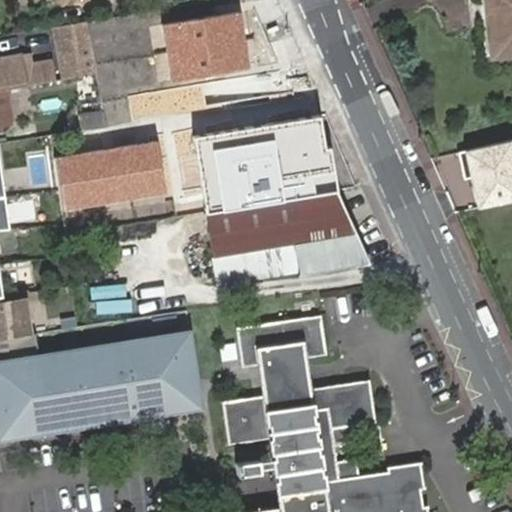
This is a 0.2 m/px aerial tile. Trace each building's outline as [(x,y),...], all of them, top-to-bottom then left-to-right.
[(511,0),(484,0),(486,10),(491,9),(496,62),(511,61),(511,0)] [(241,10),(160,24),(171,82),(251,68),(241,10)] [(123,13),(123,28),(142,29),(142,14),(123,13)] [(91,38),(89,22),(55,27),(58,45),(91,38)] [(26,86),(97,73),(91,38),(58,45),(62,72),(25,78),(26,86)] [(0,89),(26,86),(25,78),(20,55),(0,58),(0,89)] [(80,131),(106,127),(103,112),(79,116),(80,131)] [(317,114),(191,136),(204,213),(335,191),(327,146),(323,147),(317,114)] [(44,139),(20,142),(22,156),(46,154),(44,139)] [(159,140),(53,157),(62,210),(167,192),(159,140)] [(371,265),(338,190),(335,191),(204,213),(212,258),(295,245),(300,277),(371,265)] [(216,287),(300,277),(295,245),(212,258),(216,287)] [(0,338),(20,336),(28,335),(24,302),(0,306),(0,305),(0,338)] [(305,366),(326,363),(320,321),(233,333),(239,375),(255,373),(305,366)] [(34,334),(0,338),(0,440),(49,433),(201,413),(186,331),(37,353),(34,334)] [(305,366),(255,373),(260,404),(309,397),(305,366)] [(309,397),(260,404),(215,410),(221,453),(266,447),(275,511),(428,511),(427,511),(420,511),(418,495),(426,493),(422,467),(386,472),(387,479),(357,484),(350,434),(377,431),(370,387),(309,397)] [(251,470),(225,473),(227,485),(253,482),(251,470)]
